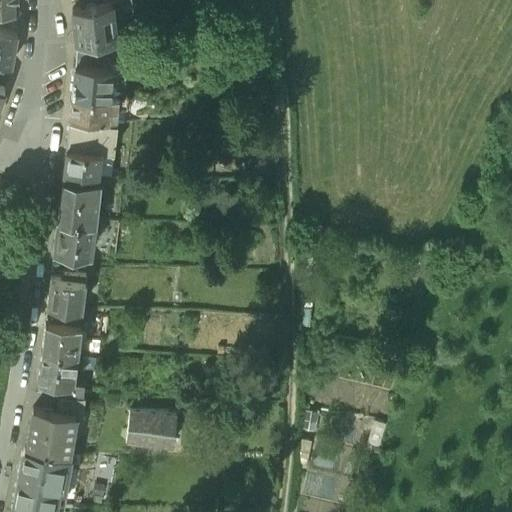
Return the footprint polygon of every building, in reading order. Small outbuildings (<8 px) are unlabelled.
[(0,0),(0,19),(19,20),(18,0),(0,0)] [(19,20),(0,19),(0,43),(19,42),(19,20)] [(74,41),(78,75),(107,74),(126,74),(122,36),(74,41)] [(0,59),(0,92),(13,95),(18,62),(0,59)] [(107,74),(78,75),(76,95),(105,98),(107,74)] [(73,127),(110,129),(113,99),(105,98),(76,95),(73,127)] [(107,154),(107,159),(118,160),(119,143),(120,130),(110,129),(73,127),(71,151),(107,154)] [(120,130),(119,143),(129,144),(129,131),(120,130)] [(67,182),(101,186),(116,187),(118,160),(107,159),(71,156),(67,182)] [(67,182),(64,207),(99,210),(101,186),(67,182)] [(59,254),(95,257),(100,214),(64,210),(59,254)] [(95,257),(59,254),(55,285),(91,290),(95,257)] [(53,306),(48,342),(82,346),(87,310),(53,306)] [(48,342),(46,357),(80,361),(82,346),(48,342)] [(46,357),(43,385),(78,389),(80,361),(46,357)] [(62,420),(74,421),(78,389),(43,385),(40,417),(62,420)] [(61,432),(83,436),(85,422),(74,421),(62,420),(61,432)] [(83,436),(61,432),(58,448),(78,452),(84,453),(87,437),(83,436)] [(27,485),(70,493),(78,452),(58,448),(36,443),(27,485)] [(179,459),(87,449),(84,480),(176,491),(179,459)] [(67,511),(72,494),(70,493),(27,485),(25,484),(21,511),(67,511)]
